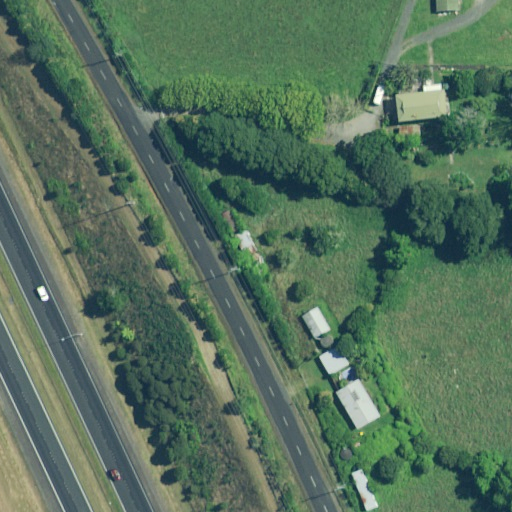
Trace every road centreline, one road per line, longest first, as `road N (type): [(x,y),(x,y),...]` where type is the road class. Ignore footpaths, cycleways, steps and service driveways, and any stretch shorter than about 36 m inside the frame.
road 1 (unclassified): [(331,511),(214,259),(62,0)]
road 2 (motorway): [(0,216),(137,511)]
road 3 (motorway): [(77,511),(0,345)]
